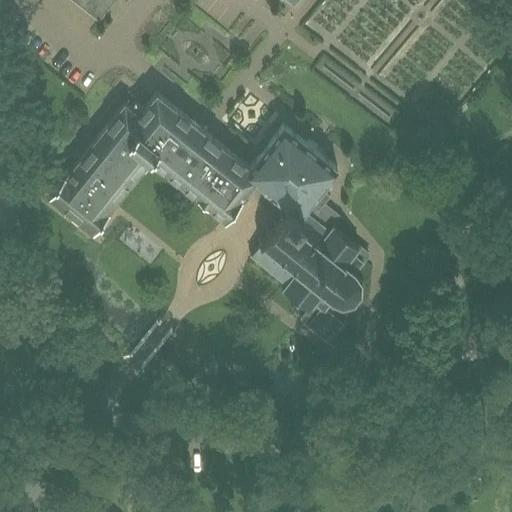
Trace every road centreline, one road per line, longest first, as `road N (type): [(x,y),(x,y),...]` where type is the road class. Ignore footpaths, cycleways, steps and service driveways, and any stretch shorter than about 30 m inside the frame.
road 1 (unclassified): [(96,411),(166,436),(251,447),(511,415)]
road 2 (unclassified): [(96,411),(52,346),(35,299),(9,211),(0,134)]
road 3 (unclassified): [(96,411),(249,219)]
road 4 (unclassified): [(21,511),(96,411)]
